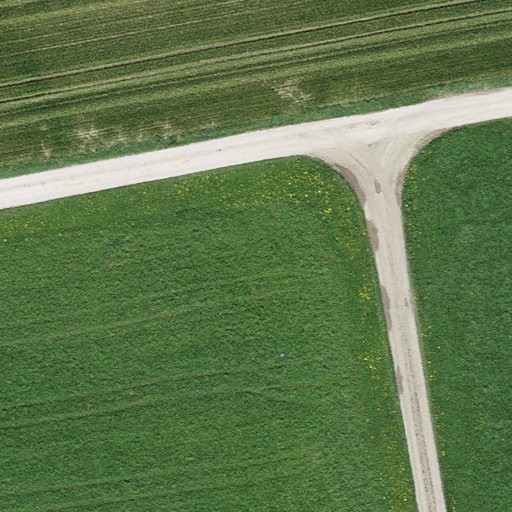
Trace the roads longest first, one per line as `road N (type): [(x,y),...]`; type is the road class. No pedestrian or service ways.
road 1 (track): [(511,104),(0,194)]
road 2 (track): [(439,511),(367,130)]
